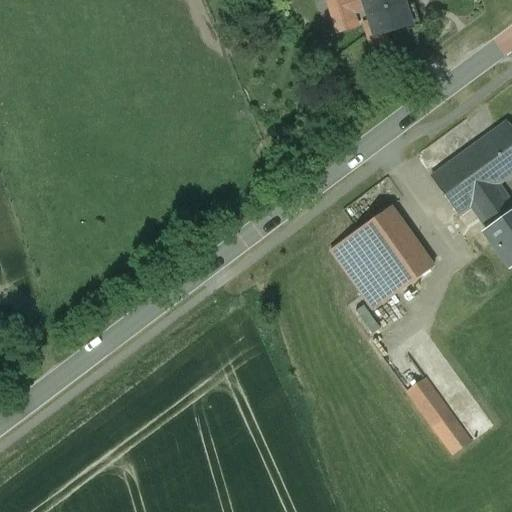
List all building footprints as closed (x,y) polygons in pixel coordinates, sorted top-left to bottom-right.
[(326,0),(337,32),(356,26),(352,14),(366,10),(363,0),(326,0)] [(363,0),(366,10),(375,37),(409,26),(401,0),(363,0)] [(511,149),(498,130),(431,178),(457,215),(472,204),(489,229),(511,212),(511,209),(496,187),(511,175),(511,149)] [(357,232),(368,249),(377,261),(411,237),(391,208),(357,232)] [(511,212),(489,229),(485,232),(495,245),(511,268),(511,266),(511,265),(511,264),(511,263),(511,212)] [(368,249),(357,232),(345,241),(356,257),(368,249)] [(411,237),(377,261),(399,293),(434,269),(411,237)] [(368,249),(356,257),(345,241),(331,251),(363,297),(373,312),(399,293),(377,261),(368,249)] [(453,460),(468,451),(428,382),(413,391),(453,460)]
